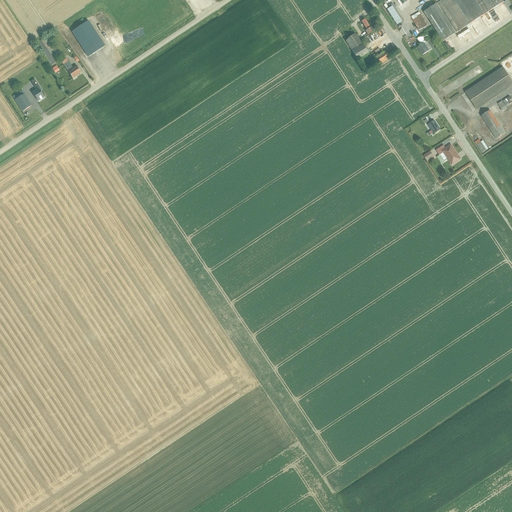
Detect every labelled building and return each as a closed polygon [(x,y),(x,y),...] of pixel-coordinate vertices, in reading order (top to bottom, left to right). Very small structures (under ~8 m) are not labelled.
[(437,4),(424,12),(443,41),(504,2),(502,0),(442,0),(440,1),(437,4)] [(392,6),(387,9),(397,24),(402,21),(392,6)] [(419,12),(411,17),(419,31),(424,28),(425,30),(429,27),(427,25),(419,12)] [(367,34),(368,35),(375,31),(372,27),(370,28),(365,19),(361,21),(367,30),(365,31),(367,34)] [(88,57),(105,46),(88,21),(72,32),(88,57)] [(355,33),(345,41),(351,50),(362,44),(355,33)] [(426,33),(417,39),(421,45),(417,48),(423,55),(432,49),(427,41),(431,39),(426,33)] [(41,40),(36,43),(50,65),(56,62),(41,40)] [(362,44),(351,51),(358,61),(369,54),(362,44)] [(384,52),(374,59),(379,66),(390,58),(386,52),(384,52)] [(73,78),(81,73),(76,66),(73,68),(68,62),(64,65),(73,78)] [(511,80),(503,67),(465,93),(477,110),(511,85),(511,80)] [(42,90),(34,79),(30,82),(36,90),(32,92),(38,101),(44,97),(40,91),(42,90)] [(24,94),(15,100),(22,112),(32,106),(24,94)] [(502,101),(498,104),(501,109),(502,111),(507,108),(502,101)] [(490,110),(481,116),(496,139),(506,133),(490,110)] [(427,119),(424,121),(426,123),(433,118),(430,114),(425,117),(427,119)] [(431,131),(426,134),(428,136),(433,133),(434,135),(441,130),(434,120),(427,125),(431,131)] [(479,139),(475,142),(482,153),(488,149),(483,140),(481,142),(479,139)] [(444,145),(436,150),(439,155),(437,157),(441,164),(444,161),(447,159),(452,166),(460,160),(456,155),(457,154),(451,145),(446,149),(444,145)] [(430,151),(423,156),(427,162),(434,157),(430,151)]
